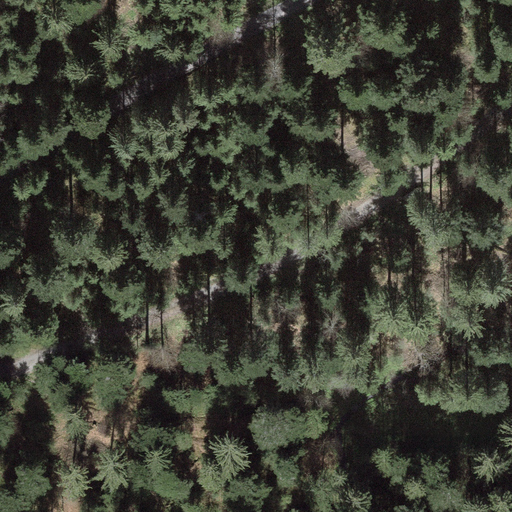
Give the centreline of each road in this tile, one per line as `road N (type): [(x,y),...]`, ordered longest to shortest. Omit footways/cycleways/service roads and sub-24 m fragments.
road 1 (track): [(511,98),(258,269),(0,374)]
road 2 (track): [(283,0),(0,168)]
